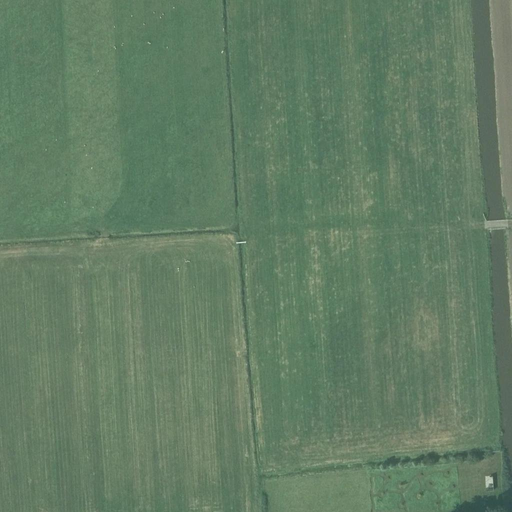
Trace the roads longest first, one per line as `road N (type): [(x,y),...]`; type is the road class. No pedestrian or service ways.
road 1 (track): [(487,511),(482,493),(495,452),(461,0)]
road 2 (track): [(229,242),(0,255)]
